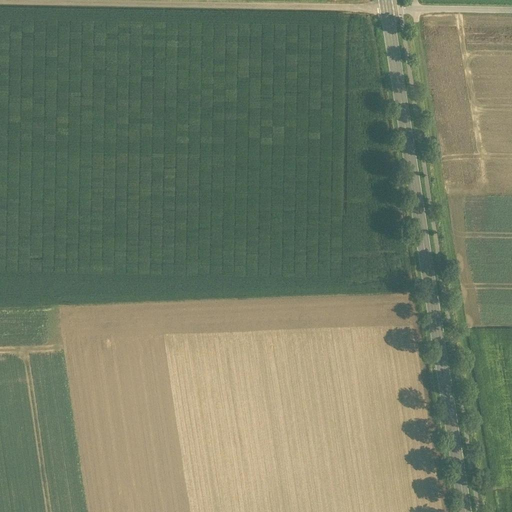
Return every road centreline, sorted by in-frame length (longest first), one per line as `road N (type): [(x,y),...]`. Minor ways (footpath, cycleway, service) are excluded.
road 1 (secondary): [(386,8),(466,511)]
road 2 (unclassified): [(386,8),(0,1)]
road 3 (unclassified): [(511,10),(386,8)]
